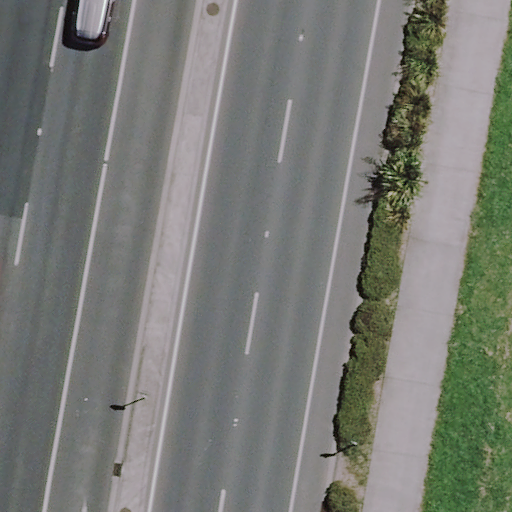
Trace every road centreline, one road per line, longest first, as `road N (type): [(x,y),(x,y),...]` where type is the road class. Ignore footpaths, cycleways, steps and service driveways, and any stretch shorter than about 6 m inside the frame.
road 1 (primary): [(307,0),(216,511)]
road 2 (primary): [(19,203),(81,0)]
road 3 (primary): [(19,203),(22,0)]
road 4 (primary): [(0,356),(19,203)]
